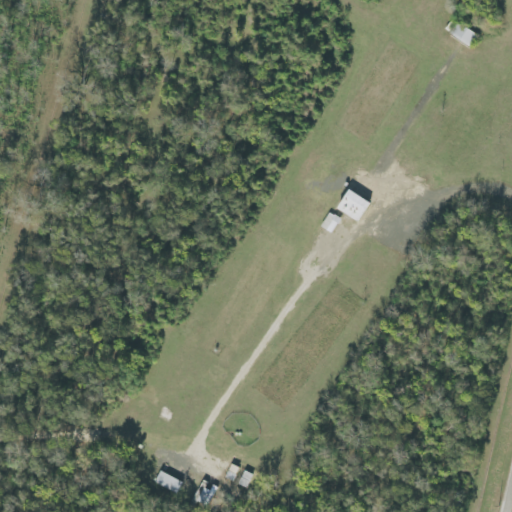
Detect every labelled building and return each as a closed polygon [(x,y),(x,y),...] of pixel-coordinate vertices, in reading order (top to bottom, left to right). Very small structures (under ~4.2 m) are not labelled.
[(451,34),(473,48),(481,36),(459,22),(451,34)] [(372,202),(350,191),(340,210),(362,221),(372,202)] [(325,224),(333,229),(340,218),(331,213),(325,224)] [(184,482),(162,471),(157,483),(179,493),(184,482)] [(206,507),(215,491),(203,484),(194,500),(206,507)]
